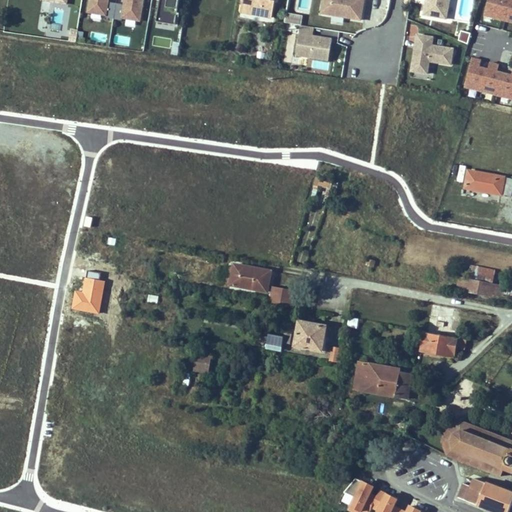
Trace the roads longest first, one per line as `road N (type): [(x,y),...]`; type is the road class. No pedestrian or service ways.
road 1 (residential): [(93,131),(319,156),(391,180),(415,217),(432,227),(511,241)]
road 2 (residential): [(93,131),(24,500)]
road 3 (residential): [(511,312),(334,277)]
